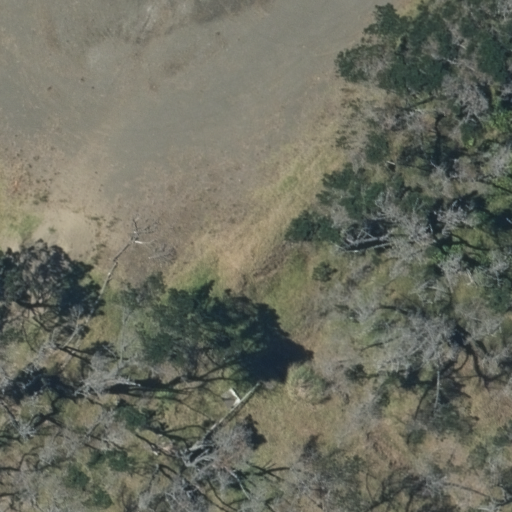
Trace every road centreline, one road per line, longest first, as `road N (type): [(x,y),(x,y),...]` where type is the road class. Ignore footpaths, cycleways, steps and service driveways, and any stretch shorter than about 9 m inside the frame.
road 1 (unclassified): [(470,511),(399,434),(208,113)]
road 2 (unclassified): [(354,0),(208,113)]
